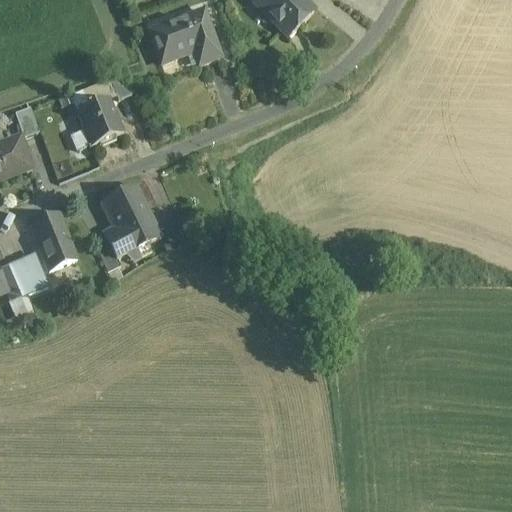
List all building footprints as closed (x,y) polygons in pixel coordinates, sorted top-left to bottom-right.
[(297,0),(262,0),(254,8),(287,41),(312,15),(297,0)] [(202,17),(149,37),(160,69),(192,58),(197,71),(219,63),(202,17)] [(123,79),(108,85),(117,105),(132,99),(123,79)] [(107,104),(76,116),(83,134),(71,139),(78,155),(90,150),(90,151),(122,138),(107,104)] [(28,112),(13,118),(22,142),(38,137),(28,112)] [(0,183),(29,172),(18,143),(0,149),(0,183)] [(135,189),(100,206),(113,232),(103,237),(103,238),(116,263),(117,263),(161,241),(135,189)] [(58,218),(30,229),(48,275),(76,264),(58,218)] [(174,229),(162,234),(171,255),(183,250),(174,229)] [(116,263),(103,238),(93,244),(107,276),(120,269),(117,263),(116,263)] [(34,258),(7,270),(10,276),(21,302),(48,291),(34,258)] [(10,276),(0,280),(0,284),(8,301),(10,306),(21,302),(10,276)]
